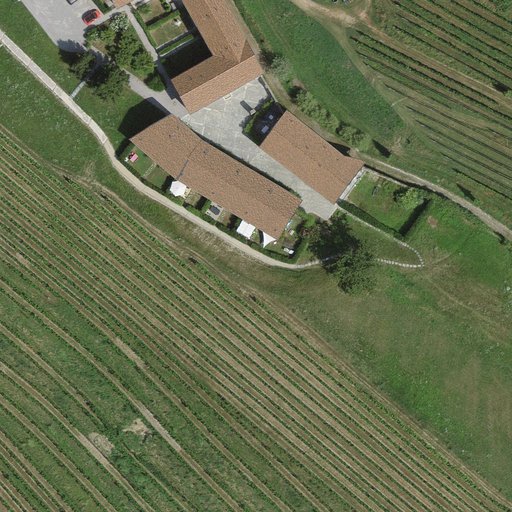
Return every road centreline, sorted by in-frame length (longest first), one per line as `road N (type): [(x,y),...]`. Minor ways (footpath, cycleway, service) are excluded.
road 1 (track): [(228,0),(276,80),(318,130),(438,186),(511,234)]
road 2 (track): [(511,107),(305,0)]
